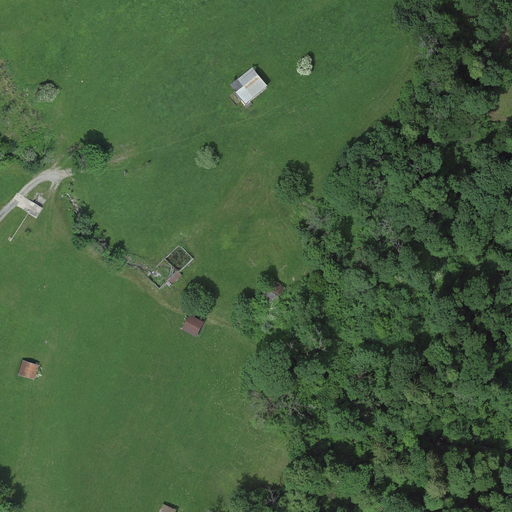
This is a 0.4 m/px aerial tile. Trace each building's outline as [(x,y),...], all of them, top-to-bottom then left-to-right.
[(272,87),(256,67),(233,86),(249,105),(272,87)] [(20,203),(18,206),(35,218),(42,208),(27,199),(20,203)] [(287,289),(274,280),(260,301),(273,309),(287,289)] [(206,323),(191,316),(183,330),(199,338),(206,323)] [(38,365),(22,360),(17,375),(34,380),(38,365)]
